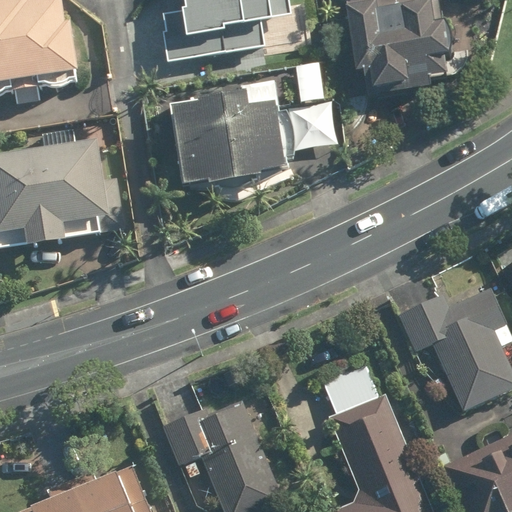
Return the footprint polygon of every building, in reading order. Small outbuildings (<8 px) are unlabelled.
[(76,23),(71,0),(46,0),(39,1),(39,0),(0,0),(0,89),(91,73),(82,22),(76,23)] [(195,0),(196,9),(169,13),(175,63),(271,50),(267,22),(298,18),(295,0),(195,0)] [(461,21),(448,24),(446,12),(452,11),(449,0),(357,0),(375,102),(458,88),(454,59),(467,57),(461,21)] [(326,64),(300,69),(307,106),(333,102),(326,64)] [(192,189),(298,171),(295,153),(343,145),(336,106),(289,114),(285,89),(178,107),(192,189)] [(105,141),(0,158),(0,251),(109,233),(107,218),(118,216),(105,141)] [(452,294),(403,314),(419,355),(440,347),(469,417),(511,399),(511,362),(506,348),(511,345),(511,317),(499,287),(456,305),(452,294)] [(373,363),(328,381),(342,416),(336,419),(370,501),(343,511),(439,511),(391,395),(387,397),(373,363)] [(243,395),(169,425),(191,480),(213,471),(230,511),(263,511),(287,502),(243,395)] [(476,511),(511,511),(511,438),(455,464),(476,511)] [(98,487),(93,475),(50,492),(55,504),(34,511),(158,511),(142,470),(98,487)]
